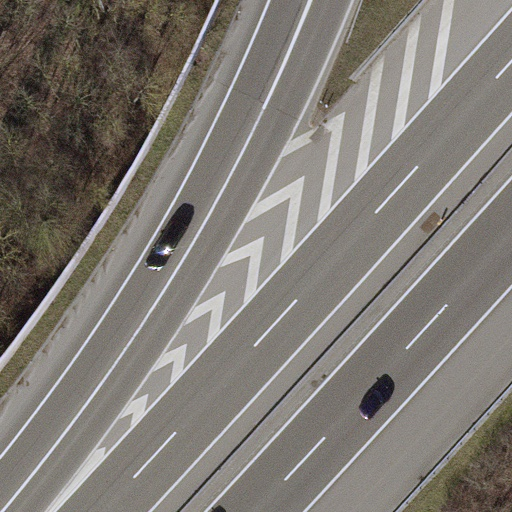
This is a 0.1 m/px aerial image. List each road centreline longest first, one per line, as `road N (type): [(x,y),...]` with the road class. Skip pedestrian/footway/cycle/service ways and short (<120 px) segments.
road 1 (motorway): [(511,62),(155,456),(91,511)]
road 2 (motorway): [(311,0),(201,231),(15,511)]
road 3 (motorway): [(257,511),(511,235)]
